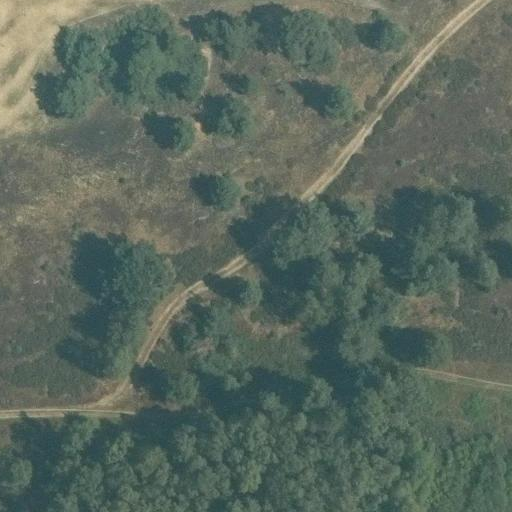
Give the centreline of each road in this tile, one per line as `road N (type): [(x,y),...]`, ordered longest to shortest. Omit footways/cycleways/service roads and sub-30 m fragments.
road 1 (track): [(119,410),(170,309),(286,227),(426,50),(485,0)]
road 2 (track): [(511,380),(388,365),(291,393),(187,409),(0,412)]
